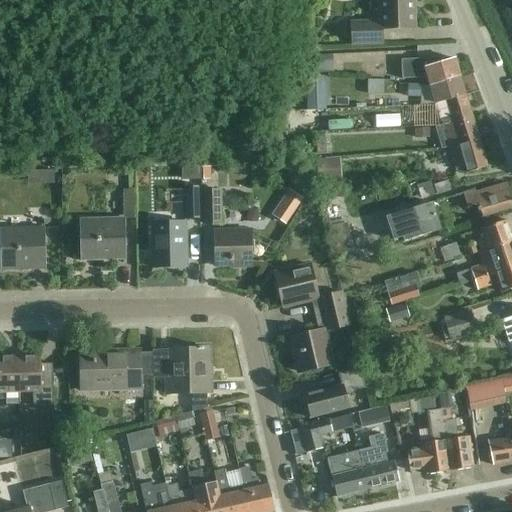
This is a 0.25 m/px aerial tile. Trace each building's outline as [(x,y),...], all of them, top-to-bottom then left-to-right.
[(380,30),(414,29),(412,0),(378,0),(379,22),(350,23),(351,45),(381,44),(380,30)] [(330,56),(311,57),(312,69),(331,68),(330,56)] [(430,86),(459,78),(454,59),(442,63),(441,58),(399,61),(400,79),(428,78),(430,86)] [(429,86),(434,103),(464,95),(459,78),(430,86),(429,86)] [(320,79),(307,80),(307,100),(321,100),(320,79)] [(418,84),(407,84),(407,97),(418,97),(418,86),(418,84)] [(441,125),(471,117),(464,95),(434,103),(431,104),(419,105),(425,128),(441,125)] [(441,125),(437,127),(438,130),(443,129),(446,141),(439,143),(441,149),(448,147),(477,139),(471,117),(441,125)] [(426,130),(414,130),(414,139),(426,139),(426,130)] [(317,155),(326,155),(324,135),(316,136),(317,155)] [(466,173),(486,168),(477,139),(448,147),(455,170),(464,167),(466,173)] [(216,151),(208,151),(208,167),(208,168),(216,168),(216,167),(216,151)] [(334,159),(315,161),(317,186),(336,184),(334,159)] [(199,167),(184,167),(184,180),(199,179),(199,167)] [(53,170),(40,171),(41,184),(53,184),(53,170)] [(436,195),(449,191),(446,179),(432,183),(436,195)] [(430,183),(416,187),(420,201),(434,197),(433,195),(430,183)] [(481,218),(511,208),(511,204),(506,183),(475,193),(474,190),(462,194),(466,208),(477,205),(481,218)] [(185,220),(200,219),(200,189),(184,190),(185,220)] [(132,191),(122,192),(123,220),(124,220),(132,220),(132,191)] [(203,224),(220,224),(219,192),(202,192),(203,224)] [(287,193),(271,217),(282,224),(298,200),(287,193)] [(431,203),(413,209),(421,236),(439,230),(431,203)] [(403,242),(421,236),(413,209),(386,218),(393,240),(402,237),(403,242)] [(81,262),(125,261),(124,220),(123,220),(106,221),(106,224),(80,225),(81,262)] [(485,249),(511,241),(511,238),(506,221),(479,230),(482,240),(461,247),(465,256),(485,249)] [(152,268),(186,267),(185,225),(151,225),(152,268)] [(334,244),(347,241),(343,225),(330,228),(334,244)] [(0,234),(0,256),(0,271),(44,270),(43,230),(26,230),(26,234),(0,234)] [(215,267),(250,266),(249,231),(214,232),(215,267)] [(472,279),(511,266),(511,241),(485,249),(490,262),(481,265),(482,266),(456,274),(459,283),(472,279)] [(454,245),(439,250),(444,263),(459,258),(454,245)] [(275,274),(282,308),(316,300),(308,266),(275,274)] [(500,293),(511,289),(511,266),(472,279),(476,291),(479,290),(497,284),(500,293)] [(414,273),(382,283),(386,294),(390,306),(402,302),(418,297),(415,290),(419,288),(414,273)] [(325,315),(345,310),(340,294),(321,298),(325,315)] [(404,304),(384,310),(388,323),(408,317),(404,304)] [(345,310),(325,315),(328,331),(349,326),(345,310)] [(450,341),(474,335),(468,310),(443,317),(450,341)] [(511,317),(500,322),(507,343),(511,341),(511,317)] [(298,372),(331,365),(324,331),(291,339),(298,372)] [(168,350),(151,351),(151,378),(164,378),(164,395),(190,394),(190,412),(205,408),(205,394),(208,393),(207,349),(168,350)] [(80,391),(140,390),(139,352),(79,353),(80,391)] [(0,399),(5,400),(5,406),(17,406),(17,393),(19,393),(18,353),(11,353),(11,358),(0,358),(0,399)] [(25,353),(18,353),(19,393),(32,393),(32,405),(52,405),(51,371),(40,371),(40,358),(25,358),(25,353)] [(366,388),(361,368),(337,374),(340,385),(304,395),(306,404),(302,405),(306,418),(309,417),(310,419),(350,408),(346,393),(366,388)] [(448,392),(437,394),(437,396),(439,410),(449,408),(451,408),(448,392)] [(437,396),(418,399),(420,414),(427,413),(439,411),(439,410),(437,396)] [(418,399),(408,401),(408,403),(409,409),(410,415),(420,414),(418,399)] [(151,402),(142,402),(143,424),(151,423),(151,402)] [(408,403),(389,407),(392,419),(401,417),(400,411),(409,409),(408,403)] [(385,406),(371,409),(375,425),(389,421),(385,406)] [(439,411),(441,422),(451,421),(449,408),(439,410),(439,411)] [(211,411),(200,413),(206,439),(216,436),(211,411)] [(429,424),(441,422),(439,411),(427,413),(429,424)] [(189,414),(174,417),(177,427),(178,431),(193,427),(189,414)] [(174,417),(159,421),(162,431),(177,427),(174,417)] [(448,472),(472,468),(468,437),(457,438),(454,420),(451,421),(441,422),(448,472)] [(307,453),(319,450),(316,436),(330,433),(328,421),(301,428),(307,453)] [(424,469),(425,475),(448,472),(441,422),(429,424),(432,442),(420,444),(421,449),(405,451),(408,471),(424,469)] [(67,430),(54,431),(54,443),(67,442),(67,430)] [(138,433),(125,436),(129,454),(142,451),(138,433)] [(0,436),(0,448),(14,445),(11,434),(0,436)] [(367,488),(398,481),(393,461),(386,463),(384,453),(386,453),(381,434),(367,438),(369,448),(358,451),(367,488)] [(492,465),(511,461),(511,438),(488,442),(492,465)] [(29,460),(47,455),(43,443),(26,449),(29,460)] [(326,459),(335,496),(367,488),(358,451),(326,459)] [(1,456),(5,474),(24,470),(20,452),(1,456)] [(80,468),(86,487),(97,483),(91,465),(80,468)] [(260,487),(258,479),(253,480),(250,468),(239,471),(244,491),(248,511),(272,511),(274,511),(268,485),(260,487)] [(198,511),(222,511),(219,496),(215,481),(204,483),(200,469),(189,472),(192,486),(193,488),(196,501),(198,511)] [(224,470),(213,472),(214,476),(215,481),(219,496),(222,511),(248,511),(244,491),(236,492),(234,484),(228,485),(225,474),(224,470)] [(109,472),(98,474),(100,483),(102,490),(104,494),(108,511),(118,511),(111,480),(109,472)] [(48,511),(55,510),(67,507),(60,481),(22,492),(27,508),(13,511),(48,511)] [(151,482),(139,485),(145,511),(172,511),(171,507),(168,492),(167,487),(166,483),(152,487),(151,482)] [(172,511),(198,511),(196,501),(193,488),(179,491),(177,484),(167,487),(168,492),(171,507),(172,511)] [(107,511),(102,490),(93,492),(97,511),(107,511)]
